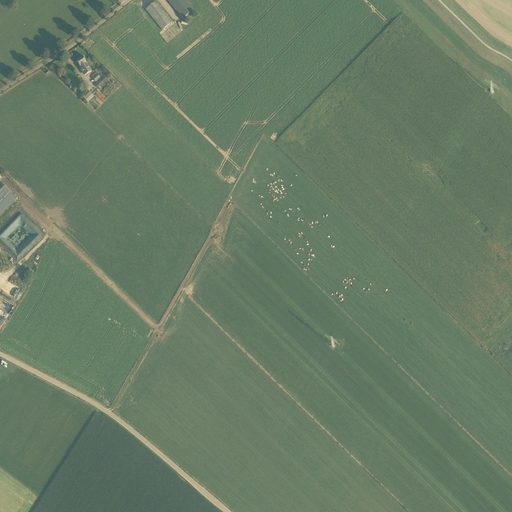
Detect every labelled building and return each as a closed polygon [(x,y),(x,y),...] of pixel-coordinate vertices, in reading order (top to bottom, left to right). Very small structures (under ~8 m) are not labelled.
[(167,0),(182,19),(192,11),(183,0),(167,0)] [(162,30),(172,22),(156,1),(145,10),(162,30)] [(76,61),(80,67),(78,68),(84,76),(87,74),(87,75),(92,71),(82,57),(76,61)] [(99,89),(107,80),(101,74),(95,80),(96,81),(94,83),(99,89)] [(94,96),(92,94),(95,92),(90,87),(87,90),(81,96),(86,100),(88,102),(94,96)] [(0,217),(16,200),(0,184),(0,217)] [(34,234),(19,249),(23,253),(41,236),(21,214),(16,219),(19,222),(21,220),(34,234)]
